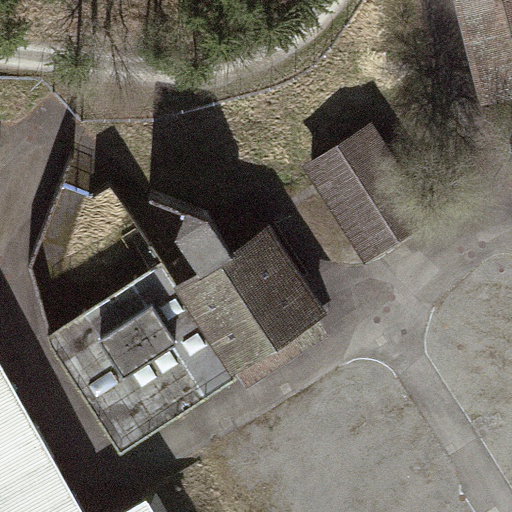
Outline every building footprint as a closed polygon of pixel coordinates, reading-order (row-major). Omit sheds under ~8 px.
[(511,0),(471,0),(494,90),(511,85),(511,0)] [(322,180),(368,252),(428,214),(372,126),(312,164),(322,180)] [(53,341),(117,441),(233,366),(318,311),(266,230),(247,241),(235,222),(222,231),(216,221),(184,241),(202,270),(181,284),(169,266),(53,341)] [(0,511),(87,511),(0,354),(0,511)] [(158,511),(148,493),(117,510),(113,511),(158,511)]
